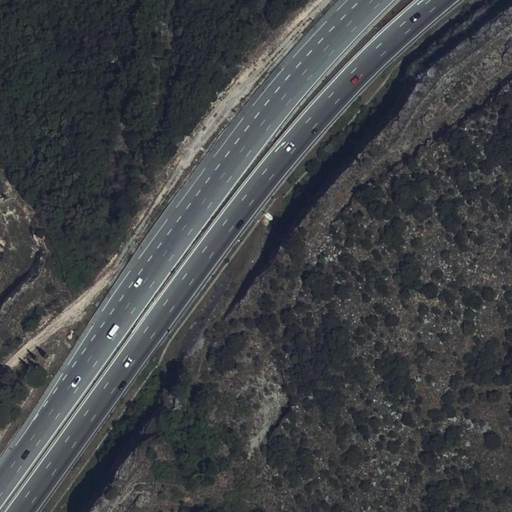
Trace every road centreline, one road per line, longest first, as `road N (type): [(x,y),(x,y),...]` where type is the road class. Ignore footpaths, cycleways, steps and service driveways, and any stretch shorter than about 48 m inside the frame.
road 1 (motorway): [(20,511),(248,199),(356,74),(437,0)]
road 2 (motorway): [(307,71),(0,488)]
